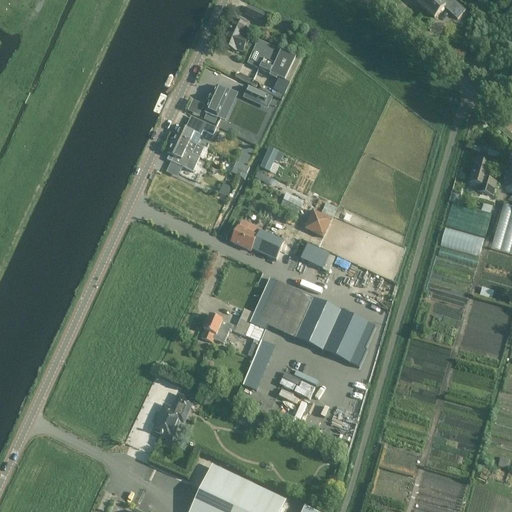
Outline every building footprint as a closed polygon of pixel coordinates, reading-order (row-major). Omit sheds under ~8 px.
[(415,0),(415,1),(425,10),(433,0),(415,0)] [(433,0),(425,10),(434,18),(444,8),(451,14),(459,5),(453,0),(433,0)] [(266,15),(249,7),(245,15),(262,23),(266,15)] [(247,28),(235,22),(231,30),(230,29),(223,46),(236,52),(236,51),(242,53),(248,40),(242,38),(247,28)] [(271,75),(278,78),(285,81),(296,59),(258,41),(248,64),(271,75)] [(281,100),(283,96),(260,86),(261,85),(254,81),(251,86),(281,100)] [(206,114),(219,120),(232,93),(219,87),(214,97),(213,97),(210,103),(211,104),(206,114)] [(266,105),(270,98),(250,88),(246,96),(266,105)] [(188,110),(200,115),(204,104),(193,99),(188,110)] [(208,134),(211,126),(201,122),(198,129),(203,132),(208,134)] [(203,132),(198,129),(196,128),(188,124),(186,130),(181,128),(177,137),(190,143),(196,146),(201,137),(203,132)] [(205,150),(196,146),(190,143),(177,137),(175,141),(172,146),(197,158),(200,160),(205,150)] [(194,174),(200,160),(197,158),(172,146),(168,155),(174,158),(172,163),(183,168),(194,174)] [(276,161),(280,163),(284,154),(270,147),(260,167),(270,172),(276,161)] [(492,166),(476,161),(470,183),(481,186),(479,193),(492,197),(496,183),(487,181),(492,166)] [(236,162),(232,173),(246,178),(250,167),(236,162)] [(180,175),(183,168),(172,163),(169,169),(180,175)] [(258,171),(255,178),(269,185),(272,179),(258,171)] [(281,205),(299,212),(304,201),(286,193),(281,205)] [(326,203),(321,212),(333,218),(338,208),(326,203)] [(491,213),(493,206),(484,203),(482,210),(491,213)] [(511,207),(503,205),(491,249),(511,254),(511,207)] [(323,239),(332,220),(313,211),(304,230),(323,239)] [(284,243),(277,240),(266,236),(260,233),(260,232),(242,224),(239,229),(238,228),(231,244),(250,253),(251,251),(276,262),(284,243)] [(446,228),(441,246),(480,256),(485,238),(446,228)] [(324,270),(330,254),(308,245),(301,260),(324,270)] [(254,315),(250,325),(264,331),(266,332),(268,327),(294,339),(350,365),(368,325),(311,299),(270,280),(254,315)] [(482,288),(481,295),(493,297),(494,290),(482,288)] [(204,331),(201,339),(212,344),(214,340),(224,345),(229,332),(231,333),(232,332),(246,338),(246,337),(255,341),(259,342),(264,331),(250,325),(254,315),(244,311),(237,329),(233,327),(234,327),(222,322),(223,322),(210,316),(203,331),(204,331)] [(253,359),(259,346),(253,344),(248,357),(253,359)] [(280,386),(306,396),(300,413),(305,415),(319,380),(297,371),(295,376),(285,373),(280,386)] [(160,417),(161,418),(155,433),(162,436),(161,438),(168,441),(180,414),(186,417),(192,402),(178,396),(172,410),(164,407),(160,417)] [(498,464),(508,468),(511,460),(501,456),(498,464)] [(211,472),(191,511),(281,511),(284,507),(211,472)]
